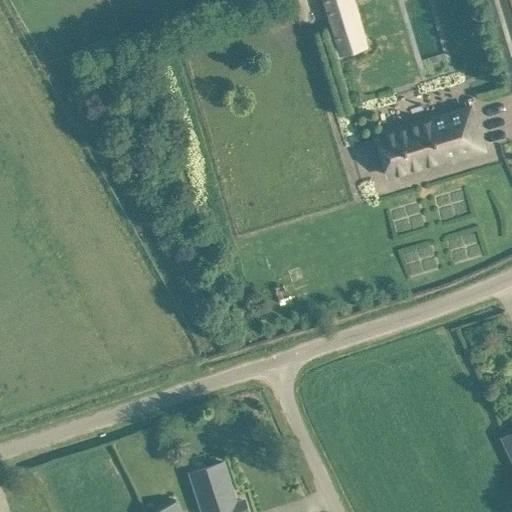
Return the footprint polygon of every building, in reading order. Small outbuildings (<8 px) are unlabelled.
[(324,0),(341,54),(367,46),(353,0),(324,0)] [(511,0),(489,0),(511,75),(511,0)] [(433,89),(419,95),(424,107),(438,101),(433,89)] [(470,106),(376,135),(389,175),(444,159),(445,161),(483,149),(470,106)] [(511,428),(499,435),(511,462),(511,428)] [(248,511),(245,501),(241,499),(233,502),(229,490),(228,491),(225,482),(229,481),(223,462),(190,472),(202,511),(248,511)] [(153,511),(183,511),(178,500),(153,511)]
